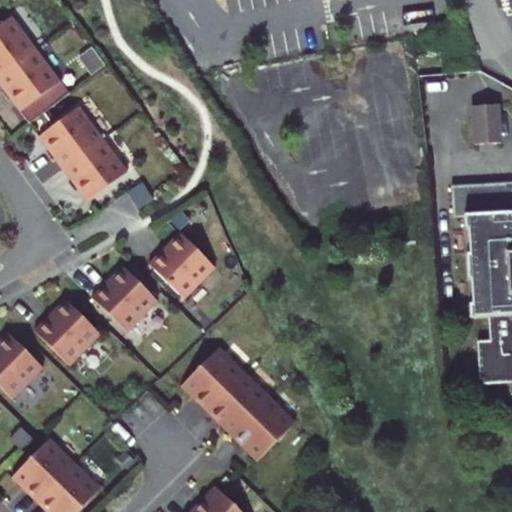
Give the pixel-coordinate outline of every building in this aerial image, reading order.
[(8,21),(0,26),(0,80),(33,56),(8,21)] [(33,56),(0,80),(0,94),(8,106),(11,104),(22,119),(59,92),(33,56)] [(493,105),(467,107),(470,145),(496,143),(493,105)] [(75,111),(38,138),(48,151),(44,154),(61,176),(101,146),(75,111)] [(101,146),(61,176),(76,196),(79,194),(90,209),(127,182),(101,146)] [(509,182),(447,186),(448,217),(459,217),(460,230),(464,229),(465,256),(462,256),(464,281),(468,281),(469,307),(466,307),(467,321),(486,320),(487,343),(475,344),(476,360),(479,360),(481,386),(497,386),(497,382),(511,381),(511,211),(511,212),(509,182)] [(191,242),(186,237),(167,257),(172,262),(191,242)] [(222,272),(191,242),(172,262),(167,257),(156,268),(191,303),(222,272)] [(134,275),(129,271),(109,290),(114,295),(134,275)] [(165,305),(134,275),(114,295),(109,290),(98,302),(134,337),(165,305)] [(76,309),(72,304),(52,324),(57,328),(76,309)] [(107,339),(76,309),(57,328),(52,324),(41,335),(77,370),(107,339)] [(0,360),(19,342),(15,337),(0,351),(0,360)] [(50,372),(19,342),(0,360),(0,383),(20,403),(50,372)] [(190,388),(216,413),(251,377),(226,352),(190,388)] [(216,413),(240,438),(276,401),(251,377),(216,413)] [(240,438),(265,462),(301,426),(276,401),(240,438)] [(56,442),(20,478),(47,504),(82,468),(56,442)] [(82,468),(47,504),(54,511),(90,511),(108,494),(82,468)] [(246,511),(224,490),(201,511),(246,511)]
